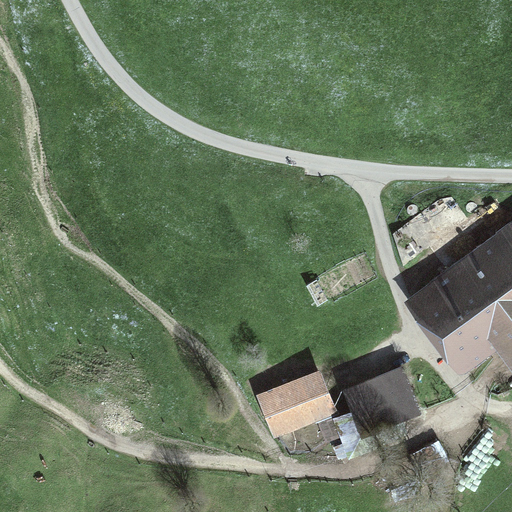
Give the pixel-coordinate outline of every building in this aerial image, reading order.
[(511,223),(443,275),(451,286),(423,307),(462,360),(494,337),(511,361),(511,223)] [(359,411),(338,419),(351,453),(405,431),(397,412),(413,406),(399,371),(350,390),(359,411)] [(262,394),(277,430),(331,409),(316,372),(262,394)] [(319,420),(327,440),(341,434),(333,414),(319,420)] [(447,459),(438,441),(386,466),(394,484),(447,459)]
